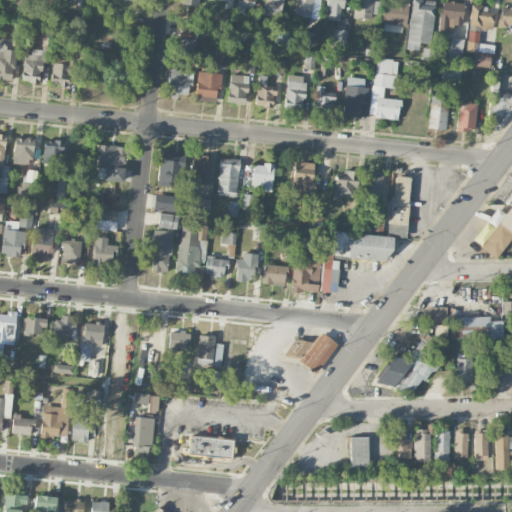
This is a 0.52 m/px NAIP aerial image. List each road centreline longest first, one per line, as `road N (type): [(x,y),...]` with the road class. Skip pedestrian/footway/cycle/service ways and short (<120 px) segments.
road 1 (residential): [(503,161),(0,108)]
road 2 (secondary): [(236,511),(511,149)]
road 3 (residential): [(376,326),(0,286)]
road 4 (residential): [(164,0),(130,299)]
road 5 (residential): [(254,489),(0,462)]
road 6 (residential): [(511,407),(313,409)]
